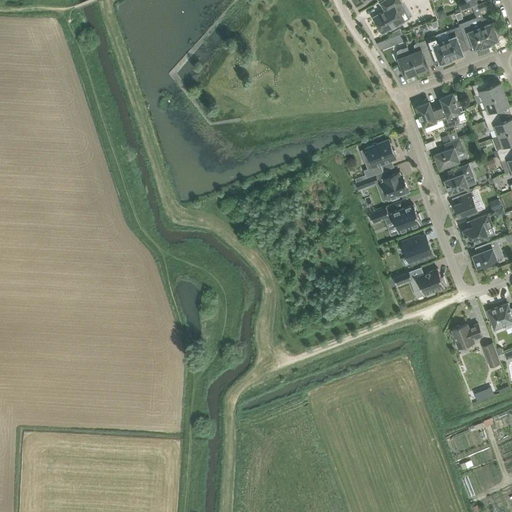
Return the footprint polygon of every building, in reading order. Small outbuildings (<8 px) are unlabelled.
[(400,0),(384,0),(380,3),(385,10),(374,17),(383,33),(390,28),(391,29),(404,22),(398,11),(401,10),(402,12),(406,10),(402,3),(403,3),(400,0)] [(461,10),(478,3),(476,0),(460,0),(461,2),(459,3),(460,7),(461,10)] [(490,0),(487,0),(478,3),(481,10),(493,5),(490,0)] [(480,26),(488,45),(494,42),(494,41),(499,39),(498,35),(503,32),(498,20),(493,22),(490,23),(488,19),(485,17),(478,20),(480,26)] [(460,25),(466,41),(471,39),(475,48),(481,46),(481,47),(488,45),(480,26),(474,29),(473,27),(472,25),(470,24),(466,23),(460,25)] [(450,37),(445,40),(453,58),(455,57),(455,58),(461,56),(461,55),(464,54),(460,43),(466,41),(460,25),(450,29),(449,33),(450,37)] [(386,39),(377,42),(380,48),(380,49),(389,45),(398,42),(405,39),(402,32),(396,35),(386,39)] [(434,35),(425,39),(431,55),(437,53),(441,63),(444,62),(444,63),(450,61),(449,59),(453,58),(445,40),(440,42),(438,37),(434,35)] [(416,51),(410,54),(417,72),(418,71),(419,72),(424,70),(424,69),(429,67),(427,62),(433,60),(431,55),(425,39),(417,42),(415,44),(415,45),(415,48),(416,51)] [(405,76),(417,72),(410,54),(408,46),(400,49),(399,50),(398,52),(398,54),(399,58),(405,76)] [(483,93),(485,100),(504,93),(500,81),(489,86),(486,79),(472,85),(477,96),(483,93)] [(437,105),(442,118),(445,125),(446,127),(447,127),(460,123),(458,112),(460,111),(459,107),(453,92),(441,97),(443,102),(437,105)] [(482,109),(486,120),(500,115),(498,109),(509,105),(504,93),(485,100),(488,107),(482,109)] [(424,125),(442,118),(437,105),(432,107),(429,101),(417,106),(424,125)] [(496,128),(499,135),(511,130),(511,116),(502,121),(500,115),(486,120),(490,130),(496,128)] [(497,149),(499,155),(511,150),(511,146),(511,144),(511,143),(511,130),(499,135),(503,146),(497,149)] [(448,134),(442,136),(444,143),(451,140),(448,134)] [(459,137),(451,140),(444,143),(447,149),(435,154),(440,167),(459,160),(457,154),(464,151),(459,137)] [(364,169),(367,177),(384,170),(381,163),(396,158),(396,156),(396,154),(395,150),(393,150),(389,138),(378,143),(376,142),(372,144),(371,145),(367,147),(370,156),(366,157),(370,167),(364,169)] [(511,169),(511,150),(499,155),(503,166),(506,172),(511,169)] [(477,159),(476,160),(478,166),(482,164),(486,163),(483,157),(477,159)] [(497,165),(494,158),(486,161),(489,168),(497,165)] [(469,163),(454,169),(456,175),(445,179),(447,182),(445,183),(448,189),(449,188),(450,192),(469,185),(466,178),(474,176),(469,163)] [(409,191),(403,174),(401,175),(400,172),(384,178),(385,181),(383,181),(389,198),(392,197),(393,199),(399,197),(398,195),(409,191)] [(378,181),(376,173),(356,181),(359,188),(378,181)] [(473,190),(460,194),(463,200),(455,204),(456,207),(455,207),(457,212),(458,211),(459,215),(467,212),(468,214),(478,210),(474,197),(475,196),(473,190)] [(489,201),(492,210),(502,207),(499,198),(489,201)] [(394,218),(399,232),(421,223),(420,220),(422,219),(419,213),(418,213),(414,204),(391,212),(392,213),(389,214),(387,207),(370,213),(373,222),(385,217),(384,216),(386,215),(388,220),(394,218)] [(503,207),(495,211),(497,216),(501,218),(506,215),(503,207)] [(472,241),(472,242),(475,241),(475,240),(496,232),(488,213),(472,219),(474,225),(464,229),(465,232),(464,233),(467,239),(468,239),(469,242),(472,241)] [(420,234),(403,241),(408,255),(402,257),(405,265),(411,263),(412,263),(433,255),(426,234),(421,236),(420,234)] [(478,253),(474,254),(475,257),(474,258),(474,260),(475,263),(476,264),(478,264),(479,268),(498,260),(497,260),(496,256),(496,255),(497,255),(497,254),(498,253),(498,252),(498,251),(499,251),(499,250),(499,249),(498,249),(501,248),(498,238),(483,244),(485,250),(478,253)] [(438,267),(418,275),(421,284),(413,286),(417,296),(424,293),(425,294),(427,293),(428,295),(435,292),(435,290),(445,286),(445,284),(447,283),(444,276),(442,276),(438,267)] [(395,276),(398,284),(412,278),(409,271),(395,276)] [(511,307),(510,308),(508,302),(488,310),(495,329),(505,325),(506,327),(511,324),(511,307)] [(461,326),(457,324),(456,327),(453,329),(454,332),(453,335),(456,337),(460,347),(475,341),(473,338),(483,335),(479,323),(469,327),(467,323),(461,326)] [(491,366),(501,362),(498,354),(496,348),(493,341),(483,345),(491,366)] [(491,386),(475,392),(478,400),(494,394),(491,386)]
